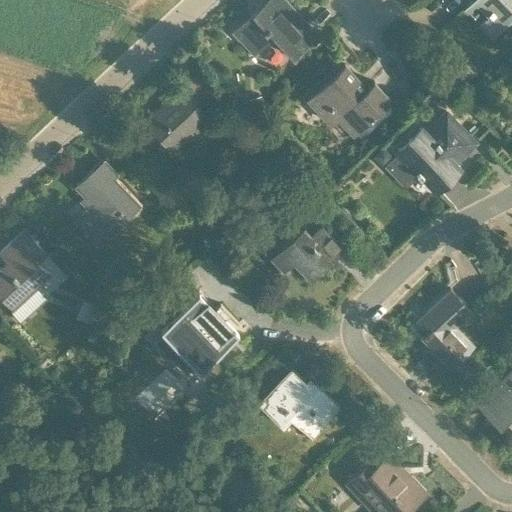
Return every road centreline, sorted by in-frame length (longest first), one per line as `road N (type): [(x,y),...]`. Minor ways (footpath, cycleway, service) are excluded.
road 1 (residential): [(0,183),(195,0)]
road 2 (residential): [(511,496),(490,488),(360,356),(351,334)]
road 3 (residential): [(351,334),(356,313),(435,238),(511,197)]
